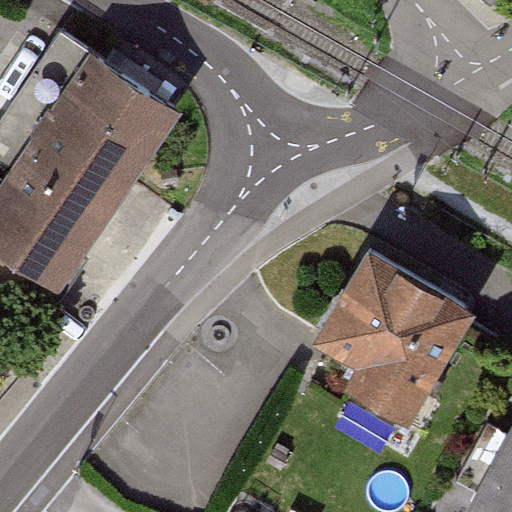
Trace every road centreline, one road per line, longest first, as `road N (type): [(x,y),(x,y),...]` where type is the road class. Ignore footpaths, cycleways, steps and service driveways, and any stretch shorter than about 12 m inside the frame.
road 1 (residential): [(0,493),(242,196),(270,150)]
road 2 (residential): [(117,0),(229,84),(270,150)]
road 3 (residential): [(270,150),(366,132),(453,68)]
